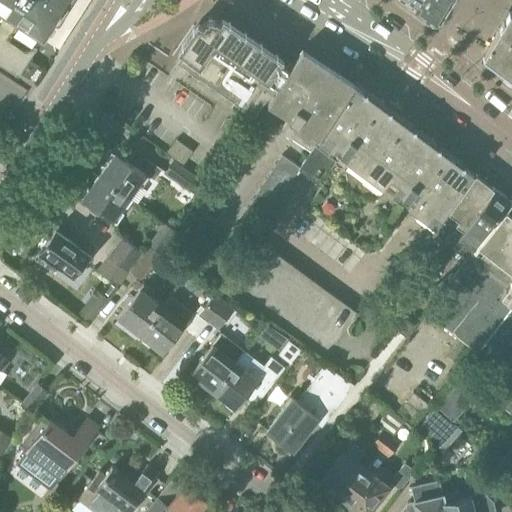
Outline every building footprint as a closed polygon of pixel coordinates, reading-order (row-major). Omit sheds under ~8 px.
[(66,0),(0,0),(0,64),(18,76),(20,71),(29,77),(37,64),(28,59),(37,46),(33,43),(38,35),(43,38),(66,0)] [(408,0),(417,5),(414,10),(431,21),(431,22),(440,20),(439,19),(447,5),(449,0),(408,0)] [(511,12),(508,10),(482,56),(511,79),(511,12)] [(265,100),(287,69),(287,67),(276,59),(272,56),(215,18),(214,20),(209,19),(206,21),(204,20),(176,64),(255,117),(265,100)] [(347,87),(352,81),(310,54),(302,48),(288,71),(287,69),(265,100),(276,108),(288,116),(280,129),(311,149),(350,89),(347,87)] [(350,89),(311,149),(299,168),(321,184),(309,199),(312,200),(312,207),(311,209),(366,250),(367,248),(374,247),(376,249),(392,226),(389,224),(389,216),(401,199),(434,223),(472,172),(461,163),(459,165),(445,154),(443,156),(440,153),(438,142),(430,144),(430,138),(415,127),(405,129),(404,117),(399,118),(399,115),(390,109),(386,109),(387,105),(380,101),(379,97),(361,101),(360,90),(354,92),(350,89)] [(116,151),(99,175),(129,196),(138,184),(143,187),(151,176),(145,172),(116,151)] [(247,207),(246,209),(264,220),(279,198),(299,167),(281,155),(266,178),(247,207)] [(205,185),(173,161),(165,171),(198,195),(205,185)] [(473,172),(434,223),(453,238),(455,235),(456,233),(457,234),(493,187),(473,172)] [(129,196),(99,175),(82,199),(117,224),(124,213),(119,209),(129,196)] [(455,235),(472,248),(474,246),(509,200),(493,187),(457,234),(456,233),(455,235)] [(511,304),(511,200),(511,199),(425,312),(474,349),(511,304)] [(151,240),(148,245),(157,251),(160,246),(172,229),(163,223),(151,240)] [(89,253),(55,229),(40,251),(73,274),(89,253)] [(113,249),(108,255),(128,271),(133,264),(137,259),(150,269),(158,259),(156,257),(159,253),(157,251),(148,245),(144,251),(143,252),(124,238),(122,236),(113,249)] [(327,356),(359,313),(260,239),(228,283),(327,356)] [(142,332),(163,305),(149,294),(153,290),(143,282),(119,315),(142,332)] [(214,291),(203,306),(198,313),(208,321),(225,299),(214,291)] [(163,305),(142,332),(164,350),(189,317),(178,310),(182,305),(173,298),(163,305)] [(225,299),(208,321),(218,328),(235,306),(225,299)] [(511,304),(474,349),(477,352),(479,350),(511,375),(511,304)] [(87,323),(92,316),(81,308),(76,314),(87,323)] [(416,324),(404,315),(395,327),(408,336),(416,324)] [(215,338),(190,371),(214,389),(235,361),(244,349),(221,331),(215,338)] [(288,340),(278,353),(289,363),(300,349),(288,340)] [(235,361),(214,389),(236,406),(244,395),(256,404),(285,366),(271,355),(263,364),(244,349),(235,361)] [(309,354),(304,362),(313,369),(319,362),(309,354)] [(314,419),(322,426),(353,385),(325,364),(296,401),(292,398),(268,429),(292,448),(314,419)] [(511,392),(497,381),(494,386),(503,393),(496,402),(511,413),(511,392)] [(47,390),(37,382),(22,402),(32,410),(47,390)] [(430,405),(413,391),(397,411),(414,425),(430,405)] [(425,417),(417,428),(436,444),(445,434),(454,424),(434,407),(433,409),(425,417)] [(381,450),(392,436),(402,422),(387,410),(376,424),(382,429),(372,443),(381,450)] [(28,452),(19,464),(48,486),(56,476),(59,478),(60,476),(97,427),(85,418),(72,435),(50,419),(47,422),(41,417),(22,441),(29,447),(26,450),(28,452)] [(0,443),(6,448),(13,437),(0,428),(0,443)] [(392,436),(381,450),(388,456),(399,441),(392,436)] [(344,497),(366,469),(356,462),(364,451),(350,441),(321,479),(344,497)] [(405,461),(390,481),(400,488),(415,468),(405,461)] [(128,511),(157,474),(146,465),(133,482),(111,466),(104,475),(98,471),(81,493),(105,511),(110,511),(116,504),(127,511),(128,511)] [(366,469),(344,497),(364,511),(366,511),(387,485),(366,469)] [(447,511),(443,493),(442,493),(438,478),(410,485),(414,500),(407,501),(398,511),(447,511)] [(186,485),(169,506),(157,497),(145,511),(165,511),(169,508),(174,511),(199,511),(207,503),(186,485)] [(443,493),(447,511),(495,511),(492,500),(483,491),(459,497),(457,490),(443,493)]
